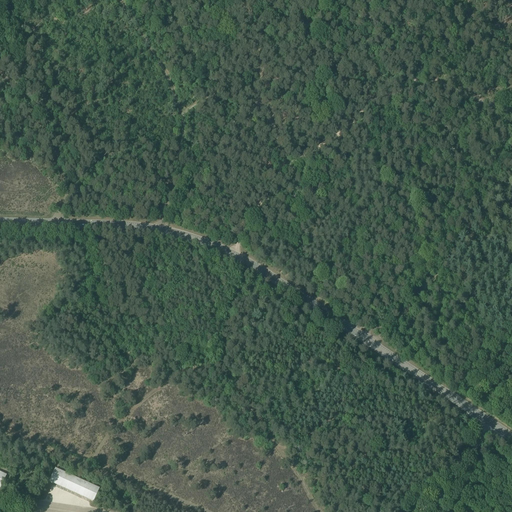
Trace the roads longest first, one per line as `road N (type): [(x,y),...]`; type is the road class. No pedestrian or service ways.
road 1 (tertiary): [(511,436),(217,247),(126,225),(0,222)]
road 2 (track): [(318,511),(219,364),(223,325),(250,263)]
road 3 (track): [(159,230),(183,124),(116,0)]
road 4 (track): [(0,419),(208,511)]
road 5 (track): [(232,254),(291,164),(379,108)]
road 6 (track): [(183,124),(213,106),(249,110),(257,96),(256,40),(218,14)]
road 7 (track): [(227,380),(191,370),(169,374),(90,459)]
road 8 (track): [(511,109),(415,81),(379,108)]
